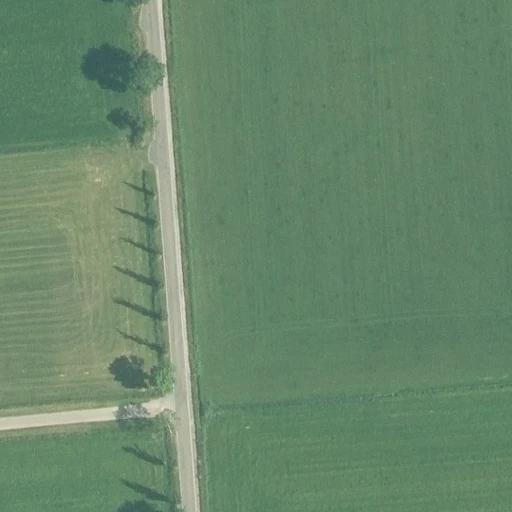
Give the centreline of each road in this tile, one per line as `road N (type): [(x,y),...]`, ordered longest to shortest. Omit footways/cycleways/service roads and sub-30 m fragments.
road 1 (unclassified): [(190,511),(151,0)]
road 2 (unknown): [(183,422),(0,439)]
